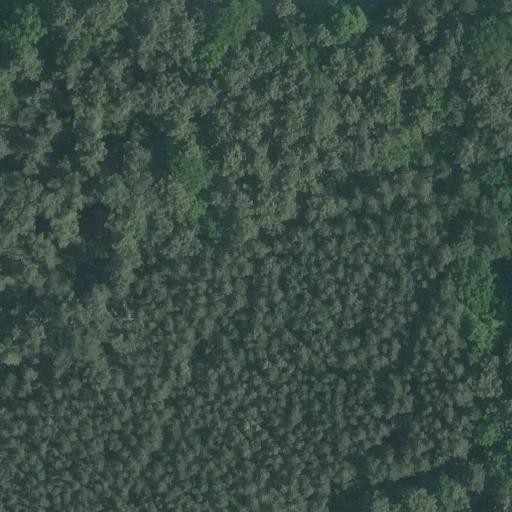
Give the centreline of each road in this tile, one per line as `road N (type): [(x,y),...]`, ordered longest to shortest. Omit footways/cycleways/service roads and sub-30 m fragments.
road 1 (track): [(474,309),(413,0)]
road 2 (track): [(492,511),(474,309)]
